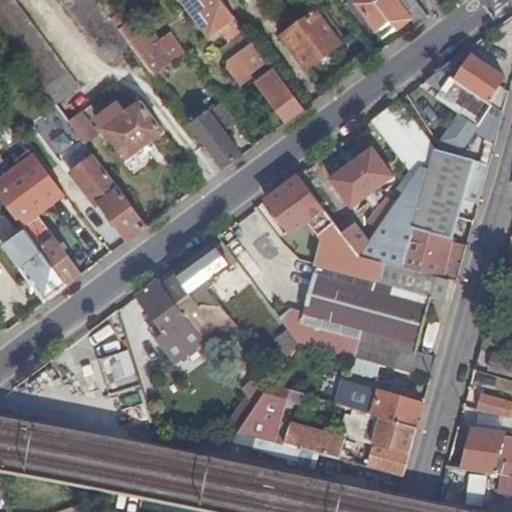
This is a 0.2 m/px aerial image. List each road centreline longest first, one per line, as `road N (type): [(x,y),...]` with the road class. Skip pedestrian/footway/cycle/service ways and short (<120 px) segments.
road 1 (tertiary): [(5,363),(488,0)]
road 2 (residential): [(511,149),(409,511)]
